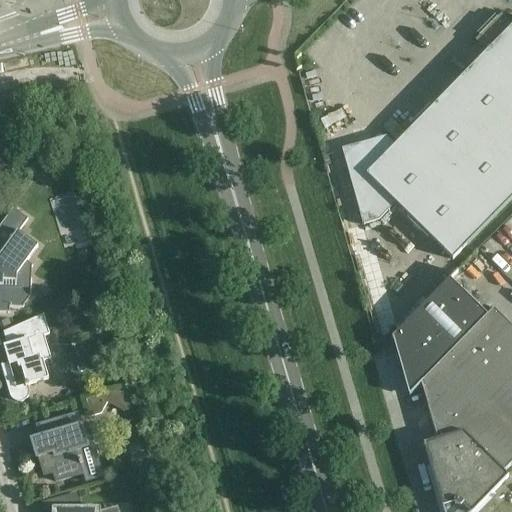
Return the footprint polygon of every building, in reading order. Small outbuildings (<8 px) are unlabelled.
[(452,260),(511,199),(511,26),(394,146),(385,138),(341,150),(362,226),(378,221),(395,204),(452,260)] [(316,115),(318,126),(341,121),(339,111),(316,115)] [(48,167),(42,175),(53,183),(61,173),(49,164),(48,167)] [(13,209),(0,226),(0,313),(9,314),(9,308),(23,309),(24,277),(32,267),(26,262),(37,247),(18,233),(27,220),(13,209)] [(442,511),(474,511),(493,493),(508,478),(503,473),(511,464),(511,328),(493,310),(486,317),(450,281),(457,274),(456,273),(391,340),(411,406),(420,385),(437,441),(423,445),(442,511)] [(88,308),(95,311),(103,308),(98,296),(85,301),(88,308)] [(28,391),(27,387),(28,387),(28,386),(48,380),(43,362),(50,360),(44,337),(49,336),(43,316),(21,326),(25,341),(3,348),(8,366),(1,368),(9,397),(10,398),(11,400),(12,401),(13,402),(15,403),(16,404),(18,404),(20,404),(22,403),(23,403),(25,402),(26,400),(27,399),(28,397),(28,396),(29,394),(29,392),(28,391)] [(124,391),(129,407),(137,405),(133,388),(124,391)] [(124,390),(102,396),(104,402),(124,413),(131,411),(129,407),(124,391),(124,390)] [(36,459),(38,458),(43,476),(53,474),(55,483),(83,475),(86,482),(101,478),(92,447),(88,448),(81,426),(80,426),(77,415),(36,427),(40,438),(30,441),(36,459)]
